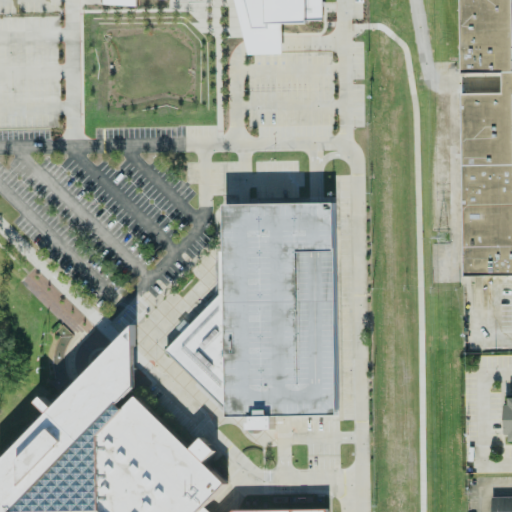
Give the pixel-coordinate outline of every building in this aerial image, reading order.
[(100,0),(101,5),(137,5),(136,0),(240,0),(240,54),(281,54),(281,22),(320,22),(320,0),(100,0)] [(511,275),(461,276),(456,0),(509,0),(510,72),(511,74),(511,92),(511,94),(511,173),(511,275)] [(227,416),(225,290),(224,204),(333,203),(336,414),(227,416)] [(327,511),(327,509),(233,510),(230,511),(209,511),(206,509),(206,505),(226,483),(204,462),(216,450),(202,438),(192,449),(140,399),(129,399),(129,394),(135,388),(135,344),(125,334),(0,464),(0,511),(327,511)] [(511,511),(511,496),(490,497),(490,511),(511,511)]
